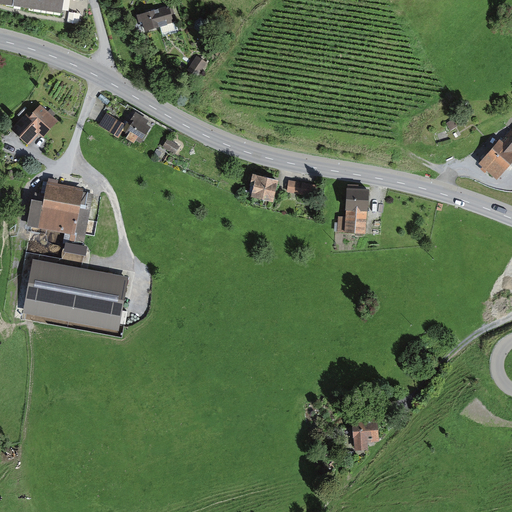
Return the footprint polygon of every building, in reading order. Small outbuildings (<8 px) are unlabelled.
[(84,0),(0,0),(0,5),(64,16),(67,1),(84,3),(84,0)] [(175,4),(143,16),(150,34),(182,22),(175,4)] [(197,56),(187,71),(197,78),(207,63),(197,56)] [(62,122),(45,106),(38,114),(33,109),(14,130),(31,146),(43,133),(48,138),(62,122)] [(129,124),(109,112),(101,126),(121,137),(129,124)] [(156,123),(141,114),(129,135),(144,144),(156,123)] [(180,147),(168,139),(162,147),(175,155),(180,147)] [(497,180),(511,163),(511,150),(504,144),(499,140),(478,164),(497,180)] [(282,179),(257,173),(252,196),(277,202),(282,179)] [(320,185),(291,180),(289,192),(318,197),(320,185)] [(88,189),(52,183),(44,228),(80,235),(88,189)] [(374,188),(350,187),(350,189),(350,214),(337,213),(337,233),(373,234),(374,188)] [(128,276),(31,258),(23,312),(120,329),(128,276)] [(377,417),(350,417),(351,451),(378,450),(377,417)]
